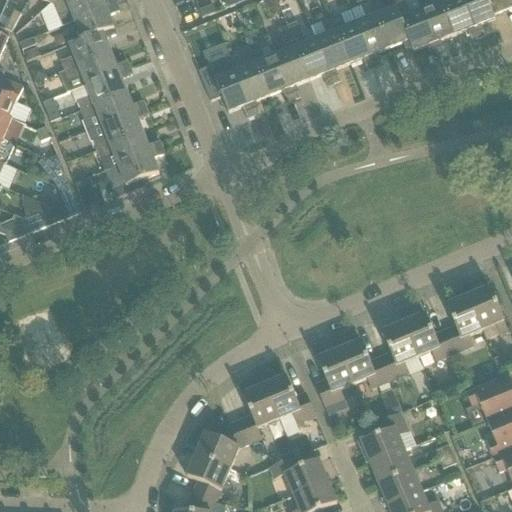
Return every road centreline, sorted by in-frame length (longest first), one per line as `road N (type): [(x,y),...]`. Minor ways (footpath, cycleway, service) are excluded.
road 1 (unclassified): [(220,174),(511,50)]
road 2 (residential): [(285,330),(231,361),(180,407),(149,465),(137,511)]
road 3 (residential): [(511,241),(285,330)]
road 4 (unclassified): [(0,269),(220,174)]
road 5 (residential): [(153,0),(220,174)]
road 6 (residential): [(220,174),(285,330)]
